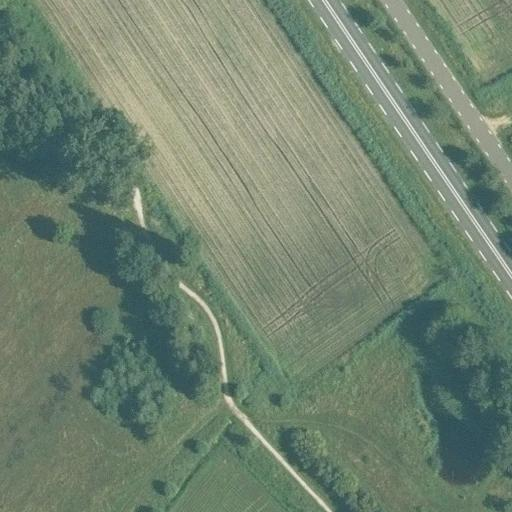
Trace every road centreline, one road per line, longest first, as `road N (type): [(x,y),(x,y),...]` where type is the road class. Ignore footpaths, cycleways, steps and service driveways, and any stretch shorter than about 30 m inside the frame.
road 1 (secondary): [(511,263),(333,0)]
road 2 (unclassified): [(403,0),(511,159)]
